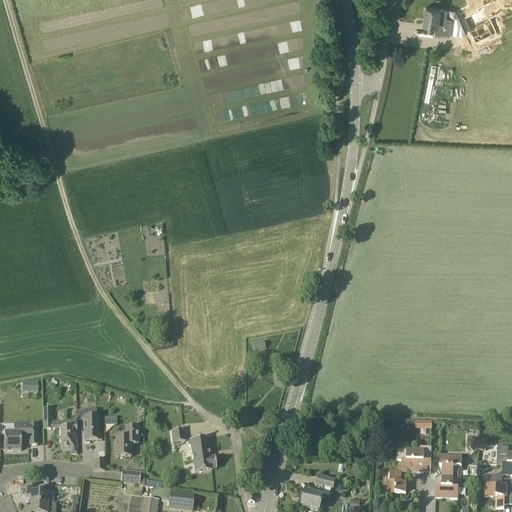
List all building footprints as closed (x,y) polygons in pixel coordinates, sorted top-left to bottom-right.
[(511,0),(442,0),(447,10),(426,8),(424,25),(436,26),(435,33),(445,34),(450,35),(460,36),(504,16),(511,12),(511,0)] [(70,455),(77,455),(76,422),(52,423),(51,410),(42,410),(43,430),(52,430),(60,430),(60,452),(70,452),(70,455)] [(97,418),(83,418),(84,442),(85,444),(89,444),(90,442),(98,442),(97,418)] [(118,425),(118,418),(106,418),(106,426),(118,425)] [(433,429),(434,421),(417,421),(416,429),(433,429)] [(13,434),(4,434),(4,452),(21,452),(21,441),(29,441),(29,446),(37,446),(37,425),(13,425),(13,434)] [(125,439),(116,439),(116,459),(131,459),(130,446),(138,446),(138,428),(125,429),(125,439)] [(183,431),(171,432),(173,444),(185,443),(183,431)] [(194,475),(211,472),(211,471),(216,470),(214,458),(209,459),(207,439),(190,441),(194,475)] [(478,451),(474,446),(470,449),(474,454),(478,451)] [(406,462),(402,462),(401,473),(423,474),(424,466),(431,466),(431,448),(424,448),(424,452),(407,451),(406,462)] [(93,461),(93,467),(93,473),(105,473),(104,452),(98,452),(98,461),(93,461)] [(503,466),(502,477),(511,477),(511,454),(508,455),(507,455),(502,455),(501,466),(503,466)] [(442,479),(461,479),(462,457),(440,457),(439,468),(442,468),(442,479)] [(139,487),(141,474),(122,471),(120,485),(139,487)] [(401,484),(401,473),(390,473),(389,483),(384,483),(384,494),(406,495),(406,484),(401,484)] [(502,487),(502,477),(491,476),(490,487),(485,487),(484,498),(496,498),(495,510),(504,511),(504,507),(511,506),(511,495),(507,495),(507,488),(502,487)] [(332,490),(335,481),(319,477),(317,486),(318,486),(315,494),(306,492),(302,508),(319,511),(323,496),(322,496),(324,487),(332,490)] [(461,490),(461,479),(442,479),(441,489),(436,488),(435,500),(458,501),(458,490),(461,490)] [(48,493),(50,493),(51,487),(25,486),(25,497),(30,497),(29,504),(47,504),(48,493)] [(169,494),(168,510),(186,511),(191,511),(193,497),(169,494)] [(158,511),(160,500),(143,498),(142,511),(158,511)] [(350,510),(359,511),(360,502),(351,501),(350,510)]
